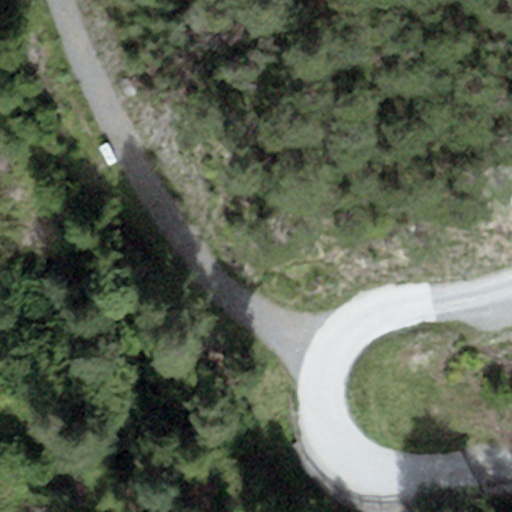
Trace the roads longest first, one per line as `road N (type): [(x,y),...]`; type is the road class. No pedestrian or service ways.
road 1 (track): [(329,354),(238,308),(189,256),(97,91),(62,0)]
road 2 (track): [(511,463),(388,475),(361,469),(329,427),(329,354)]
road 3 (track): [(329,354),(380,310),(511,285)]
